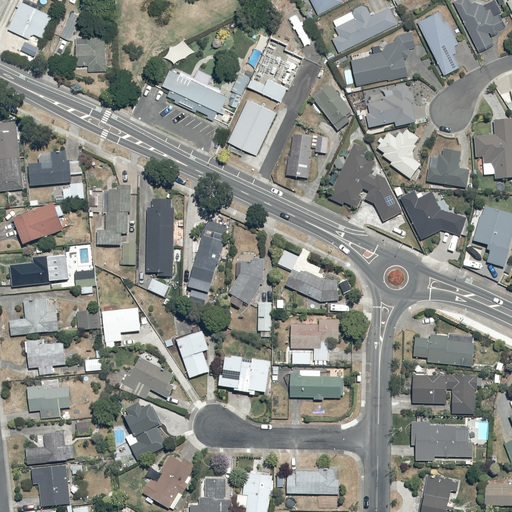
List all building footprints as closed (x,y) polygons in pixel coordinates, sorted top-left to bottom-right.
[(314,0),(322,15),(346,3),(344,0),(314,0)] [(496,0),(485,6),(482,1),(471,7),(467,0),(460,0),(455,3),(482,52),(495,44),(491,35),(509,26),(503,14),(505,13),(501,5),(505,3),(503,0),(496,0)] [(55,17),(23,1),(10,28),(32,38),(34,33),(45,38),(55,17)] [(356,8),(355,14),(350,12),(337,18),(338,26),(341,35),(335,37),(343,52),(399,23),(390,5),(372,13),(369,6),(362,4),(356,8)] [(441,11),(420,22),(447,74),(462,66),(455,54),(459,52),(455,46),(459,44),(441,11)] [(73,13),(62,35),(73,40),(83,18),(73,13)] [(383,53),(354,58),(359,85),(410,76),(407,59),(411,48),(417,47),(414,32),(398,36),(383,53)] [(90,36),(90,43),(78,44),(79,66),(90,65),(91,72),(109,71),(108,36),(90,36)] [(40,47),(26,40),(22,49),(29,53),(36,56),(40,47)] [(219,91),(165,65),(152,93),(206,119),(219,91)] [(237,108),(250,76),(240,72),(232,90),(235,91),(229,105),(237,108)] [(254,79),(251,85),(283,103),(291,88),(271,77),(267,85),(254,79)] [(395,86),(396,89),(389,91),(388,87),(374,90),(376,95),(369,97),(372,113),(368,114),(372,128),(398,122),(399,126),(427,119),(424,106),(416,107),(410,82),(395,86)] [(359,116),(334,83),(315,98),(340,130),(359,116)] [(230,141),(259,154),(278,111),(249,98),(230,141)] [(511,119),(495,121),(496,135),(477,136),(478,158),(485,157),(485,165),(496,164),(497,178),(511,177),(511,119)] [(19,124),(0,125),(0,192),(25,190),(19,124)] [(423,165),(415,158),(415,151),(419,147),(416,144),(421,139),(409,129),(405,134),(402,132),(398,137),(392,133),(380,148),(388,153),(385,157),(394,162),(392,165),(413,180),(423,165)] [(314,136),(295,135),(294,156),(290,156),(288,176),(311,177),(314,136)] [(329,138),(318,137),(318,153),(329,153),(329,138)] [(368,152),(355,146),(331,197),(345,204),(346,202),(358,208),(364,194),(362,193),(364,188),(371,191),(368,199),(377,204),(386,220),(403,210),(385,177),(370,176),(376,162),(366,157),(368,152)] [(432,166),(430,182),(468,186),(470,170),(460,169),(462,152),(446,150),(445,155),(441,155),(439,167),(432,166)] [(31,164),(33,186),(68,183),(66,152),(54,153),(55,162),(31,164)] [(72,189),(65,189),(66,200),(85,199),(84,183),(72,184),(72,189)] [(132,192),(110,192),(105,192),(105,198),(99,198),(99,209),(105,209),(105,213),(109,213),(109,230),(98,230),(98,244),(123,244),(123,233),(131,233),(131,212),(132,212),(132,192)] [(468,218),(442,208),(435,192),(421,199),(417,192),(404,198),(424,239),(442,230),(463,236),(468,218)] [(155,208),(149,208),(149,273),(176,273),(177,208),(173,208),(173,199),(155,199),(155,208)] [(56,202),(16,217),(27,244),(68,229),(63,216),(67,215),(63,205),(58,207),(56,202)] [(511,251),(511,213),(488,206),(476,241),(490,246),(489,250),(493,251),(489,262),(507,268),(511,251)] [(213,213),(191,286),(212,293),(234,220),(213,213)] [(83,216),(74,217),(76,232),(85,231),(83,216)] [(139,244),(125,244),(125,259),(122,259),(122,264),(139,264),(139,244)] [(264,292),(260,290),(265,283),(264,258),(257,259),(257,251),(243,252),(243,255),(238,255),(239,280),(231,292),(235,295),(231,301),(242,309),(246,302),(250,305),(251,303),(255,306),(264,292)] [(36,263),(12,266),(14,287),(67,283),(66,266),(52,267),(51,255),(35,256),(36,263)] [(340,281),(324,281),(297,270),(290,286),(322,300),(340,299),(340,281)] [(96,271),(77,272),(78,287),(83,287),(84,294),(97,293),(96,271)] [(170,286),(154,278),(149,290),(165,297),(170,286)] [(207,295),(193,291),(190,302),(204,306),(207,295)] [(28,317),(12,318),(14,335),(61,330),(59,312),(50,312),(49,299),(27,302),(28,317)] [(273,302),(261,302),(260,331),(261,331),(261,338),(273,338),(273,302)] [(100,309),(78,311),(80,330),(101,329),(100,309)] [(140,309),(105,311),(107,340),(123,339),(122,332),(142,331),(140,309)] [(295,364),(315,365),(314,360),(330,360),(330,353),(335,353),(335,349),(340,349),(340,319),(321,319),(321,324),(294,324),(294,348),(295,364)] [(211,329),(179,339),(191,380),(212,373),(210,366),(221,362),(211,329)] [(418,337),(416,357),(430,358),(429,363),(474,367),(477,335),(438,332),(437,335),(432,334),(431,338),(418,337)] [(67,365),(67,343),(55,343),(55,336),(27,336),(27,352),(31,352),(31,368),(41,368),(41,375),(55,375),(55,365),(67,365)] [(146,400),(153,388),(165,395),(177,374),(144,356),(133,376),(129,374),(121,389),(131,395),(132,392),(146,400)] [(258,390),(268,392),(273,361),(236,356),(236,357),(228,356),(225,375),(223,375),(222,386),(238,389),(238,392),(258,394),(258,390)] [(88,359),(88,371),(104,371),(104,359),(88,359)] [(302,375),(293,375),(293,397),(316,397),(316,400),(325,400),(325,397),(345,397),(345,376),(324,376),(324,369),(302,369),(302,375)] [(477,416),(478,377),(434,376),(434,369),(417,369),(417,376),(415,376),(414,403),(455,403),(455,415),(477,416)] [(44,386),(31,386),(32,411),(42,411),(42,419),(62,418),(62,407),(72,406),(71,387),(52,387),(52,381),(44,382),(44,386)] [(142,439),(132,445),(141,461),(169,444),(159,428),(164,425),(153,406),(147,410),(143,403),(130,410),(133,414),(128,417),(142,439)] [(432,421),(414,421),(414,447),(418,447),(418,461),(438,461),(438,457),(477,457),(477,443),(470,443),(470,426),(432,426),(432,421)] [(94,422),(79,422),(79,435),(94,435),(94,422)] [(41,446),(28,447),(30,465),(78,461),(76,445),(67,446),(66,433),(40,435),(41,446)] [(153,478),(146,493),(150,495),(147,501),(154,504),(156,499),(177,509),(200,466),(176,453),(161,482),(153,478)] [(86,463),(74,464),(74,475),(86,474),(86,463)] [(40,484),(43,506),(72,503),(68,466),(35,469),(36,484),(40,484)] [(290,474),(290,493),(341,494),(342,468),(321,468),(321,472),(299,471),(299,474),(290,474)] [(249,472),(245,495),(251,496),(248,511),(270,511),(276,476),(249,472)] [(448,511),(454,481),(430,477),(424,511),(448,511)] [(192,497),(191,511),(228,511),(228,478),(207,478),(208,497),(192,497)] [(511,484),(488,484),(487,506),(511,505),(511,484)]
